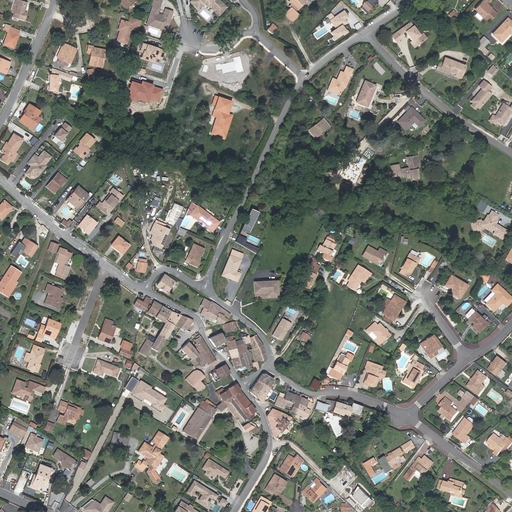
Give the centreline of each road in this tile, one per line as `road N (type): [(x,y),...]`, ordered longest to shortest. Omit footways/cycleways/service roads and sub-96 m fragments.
road 1 (residential): [(203,288),(304,78)]
road 2 (residential): [(511,155),(417,88),(365,33)]
road 3 (residential): [(270,366),(310,395),(359,396),(406,415)]
road 4 (residential): [(242,384),(195,316),(143,290)]
road 5 (residential): [(234,511),(268,438),(242,384)]
road 6 (residential): [(105,268),(0,179)]
road 7 (residential): [(0,120),(56,0)]
road 8 (residential): [(406,415),(511,495)]
road 9 (unknown): [(63,511),(121,405)]
